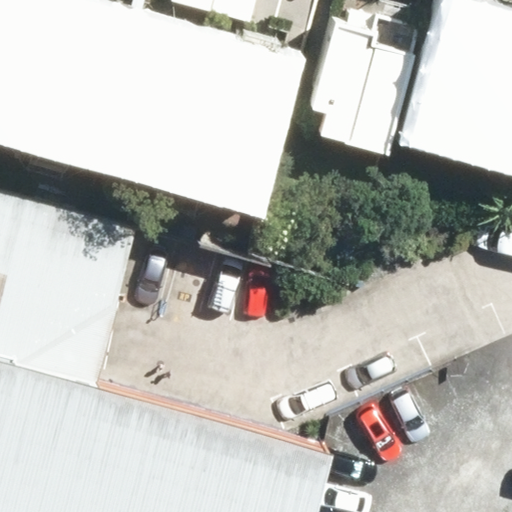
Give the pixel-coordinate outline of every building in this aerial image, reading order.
[(0,0),(0,134),(2,135),(4,127),(42,137),(40,146),(131,171),(133,163),(152,168),(150,176),(218,194),(225,170),(238,174),(263,86),(253,83),(259,61),(191,42),(189,50),(172,46),(174,38),(83,13),(82,18),(44,7),(45,2),(35,0),(0,0)] [(247,0),(161,0),(161,2),(241,24),(247,0)] [(445,7),(427,19),(397,130),(403,132),(401,140),(441,151),(444,143),(468,150),(473,130),(511,141),(511,8),(507,7),(498,35),(480,30),(483,18),(445,7)] [(321,26),(315,24),(291,111),(304,115),(298,139),(366,158),(403,25),(341,8),(337,20),(323,17),(321,26)] [(0,511),(294,511),(316,438),(91,375),(112,303),(135,220),(0,181),(0,511)]
